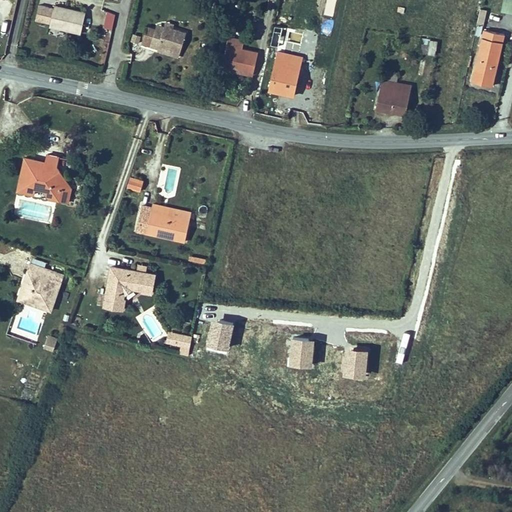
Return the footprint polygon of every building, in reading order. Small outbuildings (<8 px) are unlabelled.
[(511,0),(502,0),(500,9),(511,12),(511,0)] [(50,25),(82,32),(87,11),(55,4),(54,6),(40,3),(36,18),(51,21),(50,25)] [(116,13),(107,11),(104,26),(113,28),(116,13)] [(179,55),(181,51),(188,30),(174,25),(175,22),(167,19),(166,23),(165,25),(158,22),(157,26),(148,24),(143,42),(151,44),(159,47),(159,48),(179,55)] [(243,20),(231,23),(232,32),(244,30),(243,20)] [(494,84),(505,33),(485,29),(474,80),(494,84)] [(254,74),(258,51),(244,48),(245,39),(228,36),(221,67),(231,69),(232,66),(240,67),(240,71),(254,74)] [(419,50),(435,54),(438,40),(422,36),(419,50)] [(310,81),(300,78),(305,55),(297,53),(296,56),(281,54),(273,94),(296,98),(306,100),(310,81)] [(397,78),(398,70),(388,70),(387,78),(397,78)] [(405,115),(410,88),(411,84),(409,84),(385,80),(378,110),(405,115)] [(19,185),(18,189),(35,194),(36,189),(37,185),(51,188),(50,196),(59,198),(70,200),(73,185),(71,180),(66,173),(58,161),(60,154),(48,152),(47,160),(35,158),(26,155),(19,185)] [(129,186),(141,190),(145,180),(132,176),(129,186)] [(155,203),(154,207),(143,204),(137,230),(186,241),(191,220),(193,212),(155,203)] [(208,256),(189,253),(188,259),(207,262),(208,256)] [(64,280),(56,277),(59,270),(39,263),(34,261),(31,268),(29,273),(28,277),(22,292),(21,297),(43,305),(53,309),(62,284),(64,280)] [(134,285),(143,288),(143,287),(152,290),(156,271),(147,269),(148,263),(139,261),(138,267),(112,263),(105,302),(124,306),(124,296),(125,296),(125,291),(134,285)] [(234,318),(213,314),(209,342),(229,346),(234,318)] [(200,316),(197,325),(208,328),(210,318),(200,316)] [(171,331),(169,343),(189,347),(192,335),(171,331)] [(59,337),(48,333),(44,347),(55,350),(59,337)] [(317,338),(293,335),(289,362),(313,365),(317,338)] [(370,345),(347,344),(345,371),(368,372),(370,345)]
